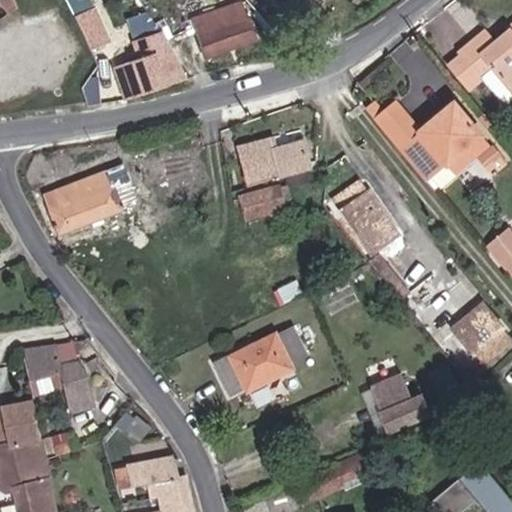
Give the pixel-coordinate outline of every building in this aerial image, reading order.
[(205,56),(255,40),(249,21),(247,21),(240,3),(193,19),(205,56)] [(120,41),(109,17),(87,28),(101,58),(117,51),(113,44),(120,41)] [(42,51),(24,22),(23,23),(17,27),(35,55),(42,51)] [(511,25),(495,40),(487,30),(463,50),(466,53),(484,75),(495,65),(511,84),(511,25)] [(0,39),(0,75),(2,78),(35,55),(17,27),(0,39)] [(126,100),(188,80),(162,36),(135,46),(140,63),(115,71),(126,100)] [(484,75),(466,53),(448,68),(468,92),(486,77),(484,75)] [(388,102),(379,109),(407,143),(420,132),(428,125),(400,91),(388,102)] [(388,102),(381,94),(372,101),(379,109),(388,102)] [(431,173),(479,135),(454,105),(420,132),(407,143),(431,173)] [(298,130),(278,135),(281,150),(302,144),(298,130)] [(251,187),(309,171),(302,144),(281,150),(278,135),(240,144),(251,187)] [(121,168),(107,173),(112,186),(126,181),(121,168)] [(112,186),(107,173),(46,197),(59,233),(121,209),(112,186)] [(341,208),(370,188),(362,177),(333,196),(341,208)] [(272,222),(285,218),(276,188),(241,197),(247,217),(270,211),(272,222)] [(341,208),(374,254),(403,234),(370,188),(341,208)] [(489,243),(511,270),(511,225),(489,243)] [(386,269),(376,257),(369,263),(378,275),(386,269)] [(407,295),(386,269),(378,275),(390,289),(400,301),(407,295)] [(489,368),(511,346),(511,335),(487,305),(457,329),(489,368)] [(305,355),(293,328),(217,366),(231,393),(246,386),(248,390),(291,369),(288,363),(305,355)] [(68,340),(20,346),(27,378),(60,369),(66,403),(93,398),(88,372),(68,340)] [(447,404),(462,396),(448,369),(433,378),(447,404)] [(373,390),(390,430),(428,414),(421,397),(411,401),(400,377),(373,390)] [(378,436),(390,430),(373,390),(361,395),(378,436)] [(41,438),(33,403),(2,410),(2,411),(9,445),(0,447),(0,488),(5,492),(14,490),(18,511),(54,511),(42,458),(45,457),(41,438)] [(0,447),(9,445),(2,411),(0,411),(0,447)] [(41,438),(45,457),(46,460),(52,458),(47,436),(41,438)] [(295,482),(305,505),(340,489),(331,470),(340,466),(349,485),(351,489),(368,481),(365,474),(370,472),(361,453),(295,482)] [(155,497),(159,511),(158,511),(190,511),(180,476),(176,476),(171,457),(128,465),(132,484),(144,482),(151,480),(155,497)] [(436,511),(461,511),(475,501),(483,511),(511,511),(511,504),(480,463),(429,502),(436,511)] [(331,470),(340,489),(349,485),(340,466),(331,470)] [(144,482),(147,498),(155,497),(151,480),(144,482)]
